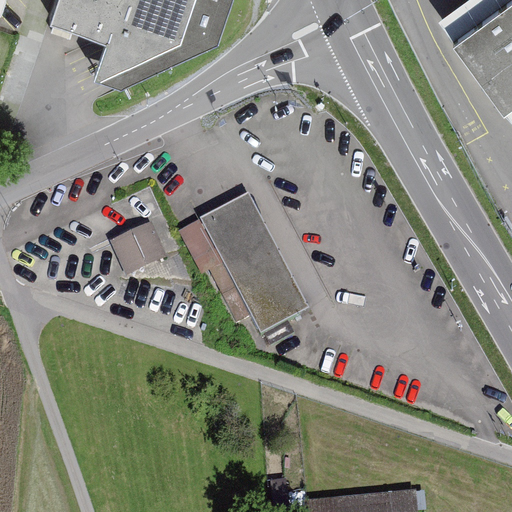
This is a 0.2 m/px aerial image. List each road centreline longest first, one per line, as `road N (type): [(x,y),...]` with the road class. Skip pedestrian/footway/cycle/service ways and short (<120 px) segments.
road 1 (track): [(18,300),(60,306),(511,456)]
road 2 (unclassified): [(347,18),(167,115),(0,192)]
road 3 (primary): [(347,18),(511,313)]
road 4 (track): [(0,258),(89,511)]
road 5 (unknown): [(39,0),(38,28),(81,155)]
